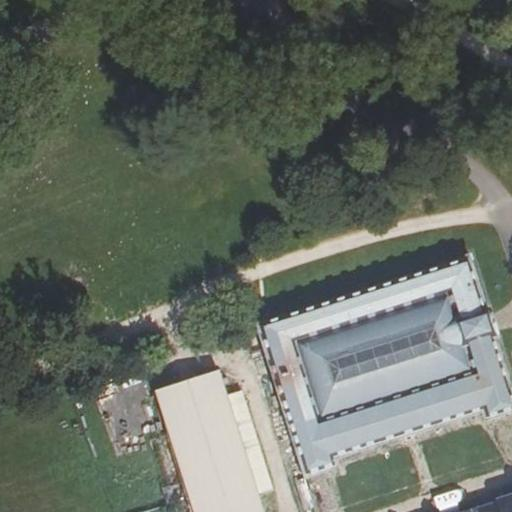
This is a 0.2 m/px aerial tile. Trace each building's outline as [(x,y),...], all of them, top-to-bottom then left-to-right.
[(511,414),(511,385),(470,257),(255,325),(304,479),(305,479),(338,468),(336,460),(482,414),(485,422),(511,414)] [(228,398),(220,371),(154,392),(192,511),(263,511),(258,494),(228,398)] [(271,490),(241,393),(228,398),(258,494),(271,490)] [(313,508),(305,479),(304,479),(296,482),(305,511),(313,508)] [(511,511),(511,497),(499,501),(499,504),(473,511),(511,511)]
